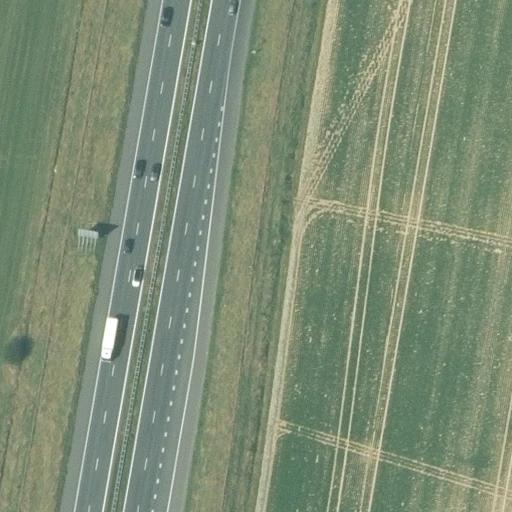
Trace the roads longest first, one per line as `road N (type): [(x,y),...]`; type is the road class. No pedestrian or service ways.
road 1 (motorway): [(137,511),(225,0)]
road 2 (motorway): [(170,0),(83,511)]
